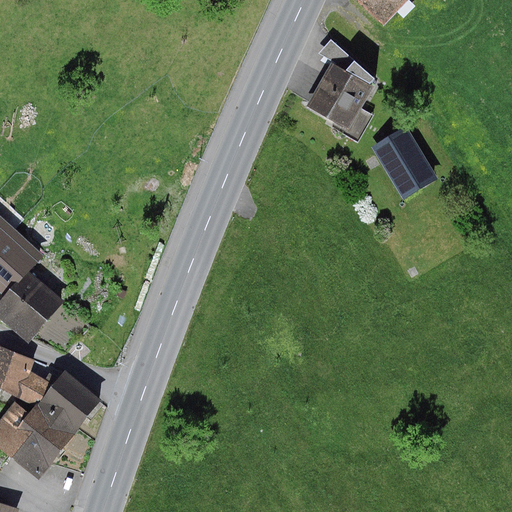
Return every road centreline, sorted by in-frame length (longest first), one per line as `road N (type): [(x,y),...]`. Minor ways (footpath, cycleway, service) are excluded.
road 1 (primary): [(305,0),(142,396)]
road 2 (unclassified): [(142,396),(0,338)]
road 3 (primary): [(142,396),(103,511)]
